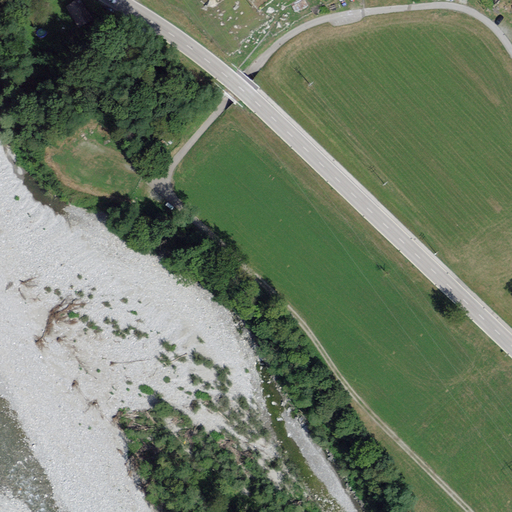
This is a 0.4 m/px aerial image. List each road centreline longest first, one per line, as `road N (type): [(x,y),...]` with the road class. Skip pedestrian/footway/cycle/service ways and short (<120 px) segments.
road 1 (secondary): [(511,346),(224,74),(113,0)]
road 2 (track): [(157,189),(465,511)]
